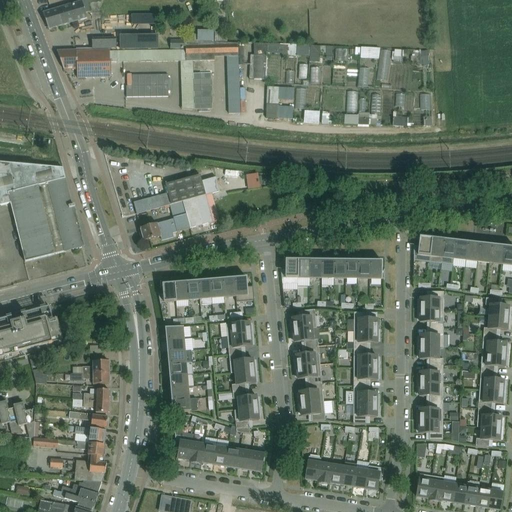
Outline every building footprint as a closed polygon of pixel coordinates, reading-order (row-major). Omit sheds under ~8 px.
[(43,14),(48,30),(87,18),(82,2),(43,14)] [(129,31),(153,32),(154,23),(130,22),(129,31)] [(200,61),(200,42),(186,42),(186,51),(186,61),(192,61),(200,61)] [(213,57),(213,43),(213,42),(200,42),(200,61),(213,61),(213,57)] [(237,44),(220,43),(220,57),(226,56),(238,56),(237,44)] [(76,51),(56,52),(63,70),(64,70),(76,70),(76,78),(110,78),(109,63),(109,52),(109,50),(76,51)] [(186,51),(174,51),(174,62),(180,62),(186,61),(186,51)] [(383,65),(398,65),(399,56),(384,55),(383,65)] [(410,66),(422,67),(423,62),(419,62),(419,56),(410,55),(410,66)] [(253,67),(253,80),(259,80),(259,61),(248,61),(248,67),(253,67)] [(275,112),(276,92),(265,91),(264,112),(275,112)] [(193,111),(193,102),(181,103),(181,108),(181,109),(181,110),(193,110),(193,111)] [(302,125),(301,107),(282,107),(283,126),(302,125)] [(24,262),(81,248),(71,208),(74,208),(74,206),(71,207),(64,179),(65,179),(62,169),(0,163),(0,206),(10,204),(24,262)] [(169,206),(195,199),(205,196),(200,176),(165,185),(167,194),(133,203),(136,214),(169,206)] [(216,178),(202,182),(205,196),(220,192),(216,178)] [(205,196),(195,199),(202,226),(213,223),(205,196)] [(202,226),(195,199),(169,206),(173,220),(140,229),(143,242),(160,237),(161,241),(173,238),(172,234),(202,226)] [(429,263),(431,241),(431,239),(419,238),(418,248),(414,247),(414,246),(413,246),(413,263),(414,263),(414,262),(429,263)] [(440,264),(443,241),(431,239),(431,241),(429,263),(440,264)] [(452,266),(453,260),(455,242),(443,241),(440,264),(452,266)] [(465,261),(467,243),(455,242),(453,260),(465,261)] [(477,262),(479,245),(467,243),(465,261),(477,262)] [(489,264),(491,246),(479,245),(477,262),(489,264)] [(501,265),(503,247),(491,246),(489,264),(501,265)] [(511,248),(503,247),(501,265),(511,266),(511,248)] [(297,284),(297,279),(297,261),(285,261),(285,271),(281,271),(281,269),(280,269),(282,284),(297,284)] [(309,279),(309,261),(297,261),(297,279),(309,279)] [(321,279),(321,261),(309,261),(309,279),(321,279)] [(333,279),(333,261),(321,261),(321,279),(333,279)] [(345,279),(345,261),(333,261),(333,279),(345,279)] [(357,280),(357,261),(345,261),(345,279),(357,280)] [(369,280),(369,262),(357,261),(357,280),(369,280)] [(382,262),(369,262),(369,280),(383,280),(383,281),(384,281),(384,270),(383,270),(383,272),(382,272),(382,262)] [(234,279),(235,297),(236,303),(253,302),(253,303),(254,303),(252,286),(252,287),(247,288),(246,278),(234,279)] [(235,297),(234,279),(222,280),(223,298),(235,297)] [(223,298),(222,280),(210,281),(211,299),(223,298)] [(211,299),(210,281),(198,282),(199,300),(200,306),(212,305),(211,299)] [(199,300),(198,282),(186,283),(187,301),(199,300)] [(187,301),(186,283),(174,284),(175,302),(187,301)] [(175,302),(174,284),(162,285),(162,295),(159,295),(158,294),(160,305),(160,303),(175,302)] [(443,311),(443,293),(430,292),(430,299),(419,299),(419,303),(417,303),(417,311),(443,311)] [(498,306),(499,300),(485,299),(485,306),(489,306),(488,318),(510,319),(511,311),(508,311),(508,307),(498,306)] [(17,349),(31,345),(61,337),(56,319),(52,321),(50,313),(46,314),(44,307),(39,308),(41,315),(27,319),(26,317),(25,312),(20,314),(21,316),(22,320),(12,323),(10,316),(5,317),(7,324),(0,326),(0,359),(4,358),(4,356),(10,354),(11,357),(19,355),(17,349)] [(316,329),(314,310),(301,312),(302,318),(291,319),(292,323),(289,323),(290,331),(312,329),(316,329)] [(443,330),(443,311),(417,311),(417,319),(419,319),(419,323),(429,323),(429,330),(443,330)] [(367,320),(367,313),(353,313),(353,332),(379,332),(379,324),(377,324),(377,320),(367,320)] [(239,324),(238,318),(236,318),(230,318),(227,319),(227,325),(225,325),(226,337),(253,335),(252,327),(250,327),(249,323),(239,324)] [(509,328),(510,319),(488,318),(487,329),(483,329),(483,336),(496,337),(496,330),(507,331),(507,327),(509,328)] [(164,329),(166,341),(183,340),(182,327),(164,329)] [(210,344),(210,350),(225,349),(223,329),(208,330),(208,335),(218,334),(219,343),(210,344)] [(313,341),(312,329),(290,331),(291,340),(293,339),(294,343),(304,342),(305,349),(318,347),(317,340),(313,341)] [(443,348),(443,330),(429,330),(429,336),(419,336),(419,340),(417,340),(417,348),(438,348),(443,348)] [(379,340),(379,332),(353,332),(353,350),(366,350),(367,344),(377,344),(377,340),(379,340)] [(253,343),(253,335),(226,337),(228,356),(242,355),(241,348),(251,347),(251,344),(253,343)] [(496,343),(496,337),(483,336),(481,354),(507,356),(508,348),(506,348),(506,344),(496,343)] [(185,352),(183,340),(166,341),(167,353),(185,352)] [(320,366),(318,347),(305,349),(305,355),(295,356),(295,360),(293,360),(294,368),(320,366)] [(438,359),(438,348),(417,348),(417,356),(419,356),(419,360),(429,360),(429,367),(443,367),(443,360),(438,359)] [(366,357),(366,350),(353,350),(353,369),(379,369),(379,361),(377,360),(377,357),(366,357)] [(186,364),(185,352),(167,353),(168,365),(186,364)] [(507,364),(507,356),(481,354),(480,373),(493,374),(494,367),(504,368),(504,364),(507,364)] [(40,365),(37,355),(28,357),(31,368),(40,365)] [(242,361),(242,355),(228,356),(230,374),(234,374),(256,372),(255,363),(253,364),(253,360),(242,361)] [(82,368),(82,374),(108,374),(108,362),(92,362),(92,368),(82,368)] [(192,363),(186,364),(168,365),(169,377),(187,376),(193,375),(192,363)] [(321,384),(320,366),(294,368),(294,376),(297,376),(297,380),(307,379),(308,385),(321,384)] [(442,385),(443,367),(429,367),(429,373),(419,373),(419,377),(416,377),(416,385),(442,385)] [(379,377),(379,369),(353,369),(353,387),(366,387),(366,381),(377,381),(377,377),(379,377)] [(257,380),(256,372),(234,374),(235,385),(231,386),(232,393),(245,391),(245,385),(255,384),(255,380),(257,380)] [(503,384),(503,381),(493,380),(493,374),(480,373),(479,391),(505,393),(505,385),(503,384)] [(108,385),(108,374),(82,374),(77,375),(77,380),(92,380),(92,385),(108,385)] [(42,385),(42,375),(33,375),(36,385),(42,385)] [(188,388),(187,376),(169,377),(170,389),(188,388)] [(323,403),(321,384),(308,385),(309,392),(298,393),(299,396),(296,397),(297,405),(323,403)] [(442,404),(442,385),(416,385),(416,393),(419,393),(419,397),(429,397),(429,403),(442,404)] [(366,394),(366,387),(353,387),(353,406),(379,406),(379,398),(377,398),(377,394),(366,394)] [(189,400),(188,388),(170,389),(171,401),(189,400)] [(84,395),(83,401),(108,403),(108,398),(110,398),(110,393),(109,393),(109,391),(97,390),(97,395),(84,395)] [(246,398),(245,391),(232,393),(233,400),(237,399),(238,411),(260,409),(259,400),(257,400),(256,397),(246,398)] [(504,401),(505,393),(479,391),(478,410),(491,411),(491,404),(502,405),(502,401),(504,401)] [(196,399),(189,400),(171,401),(172,414),(197,411),(196,399)] [(108,408),(108,403),(83,401),(83,408),(96,409),(95,414),(108,414),(108,412),(109,412),(109,408),(108,408)] [(14,409),(8,410),(6,402),(0,403),(0,419),(1,425),(2,425),(8,424),(11,434),(21,435),(19,427),(18,427),(14,409)] [(325,421),(323,403),(297,405),(298,413),(300,413),(301,417),(311,416),(312,422),(325,421)] [(442,422),(442,404),(429,403),(429,410),(419,410),(419,414),(416,414),(416,422),(442,422)] [(33,436),(35,410),(25,412),(23,404),(13,406),(14,409),(18,427),(19,427),(25,425),(28,436),(33,436)] [(379,414),(379,406),(353,406),(353,424),(366,424),(366,418),(376,418),(376,414),(379,414)] [(261,417),(260,409),(238,411),(234,411),(235,422),(239,422),(242,422),(248,422),(259,421),(258,417),(261,417)] [(490,417),(491,411),(478,410),(476,428),(480,428),(502,430),(503,422),(501,421),(501,418),(490,417)] [(106,429),(107,417),(69,413),(68,419),(91,422),(90,427),(106,429)] [(248,422),(242,422),(239,422),(235,422),(236,430),(242,429),(249,429),(248,422)] [(442,441),(442,422),(416,422),(416,430),(418,430),(418,434),(429,434),(429,441),(442,441)] [(105,431),(75,428),(74,435),(89,436),(89,441),(104,443),(105,431)] [(502,438),(502,430),(480,428),(480,440),(475,439),(475,447),(488,448),(489,441),(499,442),(499,438),(502,438)] [(33,447),(33,439),(8,437),(8,445),(33,447)] [(57,450),(57,441),(37,439),(33,439),(33,447),(57,450)] [(190,462),(193,444),(180,441),(180,442),(175,441),(176,450),(178,450),(177,460),(190,462)] [(103,451),(104,445),(66,442),(66,446),(74,447),(74,450),(87,451),(87,456),(90,456),(90,462),(102,463),(102,457),(103,457),(103,455),(104,455),(104,451),(103,451)] [(201,465),(201,464),(204,445),(193,444),(190,462),(190,463),(201,465)] [(212,465),(215,447),(204,445),(201,464),(212,465)] [(224,467),(227,449),(215,447),(212,465),(224,467)] [(236,469),(239,451),(227,449),(224,467),(236,469)] [(248,471),(251,453),(239,451),(236,469),(248,471)] [(263,455),(251,453),(248,471),(260,473),(262,462),(263,462),(264,458),(263,457),(263,455)] [(317,482),(320,464),(320,459),(308,457),(307,464),(306,464),(305,469),(306,469),(305,480),(317,482)] [(102,463),(90,462),(76,461),(74,481),(84,482),(102,483),(104,474),(106,464),(102,463)] [(352,488),(355,469),(356,465),(344,463),(343,468),(340,486),(352,488)] [(329,485),(329,484),(332,466),(320,464),(317,482),(318,482),(318,484),(329,485)] [(340,486),(343,468),(332,466),(329,484),(340,486)] [(381,482),(382,482),(384,469),(368,467),(367,471),(364,490),(376,492),(378,481),(381,481),(381,482)] [(364,490),(367,471),(355,469),(352,488),(364,490)] [(428,500),(430,488),(431,477),(419,475),(418,482),(417,482),(416,486),(417,487),(415,498),(428,500)] [(442,488),(442,483),(443,479),(431,477),(430,488),(428,500),(429,500),(429,501),(439,503),(442,488)] [(95,504),(98,494),(100,488),(102,483),(84,482),(83,485),(79,484),(78,487),(74,485),(72,490),(62,487),(61,492),(95,504)] [(451,504),(454,488),(454,485),(442,483),(442,488),(439,503),(440,503),(440,502),(451,504)] [(475,507),(478,489),(479,485),(467,483),(466,487),(466,488),(463,506),(475,507)] [(463,506),(466,488),(466,487),(454,485),(454,488),(451,504),(463,506)] [(490,491),(487,509),(499,511),(502,493),(503,487),(491,485),(490,491)] [(487,509),(490,491),(478,489),(475,507),(487,509)] [(92,511),(95,504),(61,492),(54,490),(52,495),(78,503),(77,507),(92,511)] [(62,511),(64,505),(40,501),(37,511),(62,511)]
